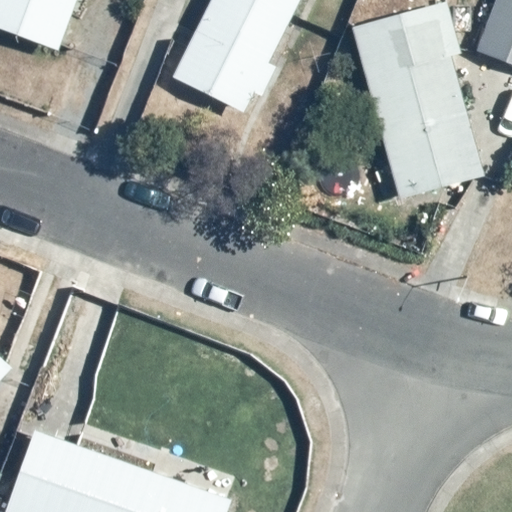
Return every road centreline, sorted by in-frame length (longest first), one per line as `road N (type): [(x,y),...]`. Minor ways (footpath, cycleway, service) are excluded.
road 1 (residential): [(0,172),(438,342)]
road 2 (residential): [(374,511),(438,342)]
